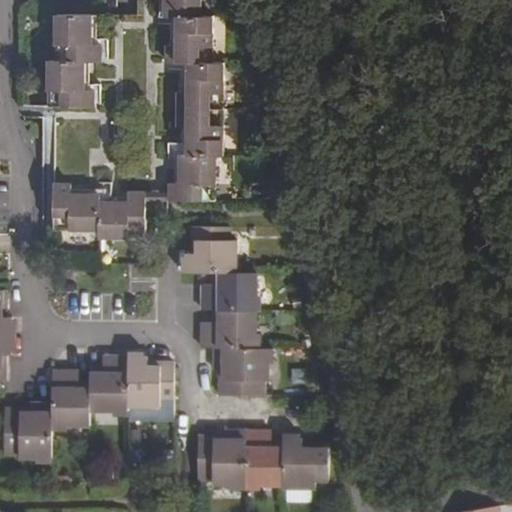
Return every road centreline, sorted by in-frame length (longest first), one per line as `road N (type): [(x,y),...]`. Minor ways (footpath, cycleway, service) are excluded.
road 1 (residential): [(6,0),(4,109),(9,139),(27,169),(29,280),(42,329)]
road 2 (residential): [(255,410),(195,410),(185,351),(166,332)]
road 3 (residential): [(42,329),(166,332)]
